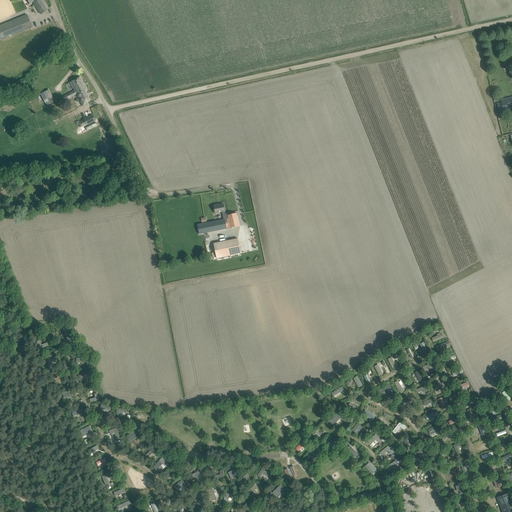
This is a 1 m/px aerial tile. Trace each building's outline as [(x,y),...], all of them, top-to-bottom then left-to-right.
[(27,0),(29,3),(32,2),(40,15),(49,9),(43,0),(27,0)] [(27,15),(0,25),(0,39),(0,40),(32,27),(27,15)] [(75,94),(76,94),(84,90),(85,91),(86,90),(80,77),(69,82),(72,89),(73,88),(74,90),(73,90),(73,91),(75,94)] [(44,92),(50,104),(55,101),(49,90),(44,92)] [(88,104),(87,101),(90,99),(85,91),(84,90),(76,94),(83,106),(88,104)] [(511,97),(501,100),(501,103),(497,104),(499,114),(505,112),(504,112),(503,110),(511,107),(511,97)] [(84,120),(78,123),(80,127),(86,124),(86,125),(95,121),(92,115),(83,119),(84,120)] [(222,212),(224,219),(229,219),(228,215),(228,213),(225,214),(225,211),(224,204),(219,205),(218,204),(214,205),(215,213),(222,212)] [(224,219),(205,223),(207,233),(240,226),(237,213),(228,215),(229,219),(224,219)] [(241,253),(238,239),(214,243),(217,258),(241,253)] [(444,337),(442,333),(431,338),(433,342),(444,337)] [(449,341),(437,345),(439,350),(450,346),(449,341)] [(409,348),(403,351),(405,354),(408,353),(411,359),(414,357),(409,348)] [(392,369),(396,367),(391,357),(387,359),(392,369)] [(379,376),(383,374),(377,364),(373,366),(379,376)] [(423,366),(426,374),(432,373),(429,364),(423,366)] [(418,382),(422,380),(418,370),(414,372),(418,382)] [(357,375),(353,377),(357,388),(362,386),(357,375)] [(435,384),(441,381),(440,378),(430,382),(434,393),(437,391),(435,384)] [(402,384),(401,380),(398,382),(397,380),(394,382),(400,393),(403,391),(400,385),(402,384)] [(390,384),(378,389),(381,397),(393,392),(390,384)] [(425,385),(415,390),(418,395),(428,390),(425,385)] [(333,396),(334,395),(336,398),(345,393),(341,386),(331,393),(333,396)] [(69,390),(61,392),(63,399),(71,396),(69,390)] [(97,392),(93,394),(94,398),(89,399),(90,402),(99,400),(97,392)] [(437,399),(442,408),(446,406),(442,397),(437,399)] [(127,416),(127,408),(116,408),(116,416),(127,416)] [(336,410),(326,419),(332,426),(342,417),(336,410)] [(362,414),(372,420),(375,416),(365,410),(362,414)] [(426,420),(439,415),(437,411),(424,415),(426,420)] [(398,437),(406,427),(400,421),(392,431),(398,437)] [(351,430),(357,434),(363,426),(357,422),(351,430)] [(79,430),(81,436),(92,432),(89,425),(79,430)] [(427,429),(432,437),(440,432),(435,425),(427,429)] [(117,428),(105,431),(106,434),(114,432),(116,442),(121,441),(117,428)] [(125,437),(130,442),(140,433),(135,428),(125,437)] [(376,433),(367,441),(370,445),(371,443),(374,446),(382,439),(376,433)] [(404,440),(407,446),(415,442),(412,435),(404,440)] [(92,455),(100,451),(97,445),(88,449),(92,455)] [(355,458),(359,454),(349,445),(345,448),(355,458)] [(388,451),(391,455),(394,453),(389,445),(379,452),(381,455),(388,451)] [(149,457),(154,452),(151,449),(146,454),(149,457)] [(412,455),(415,459),(423,453),(421,449),(412,455)] [(509,459),(511,463),(511,462),(511,452),(501,457),(503,461),(509,459)] [(97,466),(107,461),(105,457),(95,462),(97,466)] [(158,474),(169,464),(162,457),(151,467),(158,474)] [(387,465),(390,471),(401,465),(398,459),(387,465)] [(364,465),(371,474),(376,470),(369,462),(364,465)] [(287,469),(284,470),(289,480),(298,476),(293,466),(290,467),(293,475),(291,476),(287,469)] [(261,477),(262,475),(265,476),(267,472),(260,468),(257,476),(261,477)] [(168,479),(174,472),(171,469),(165,477),(168,479)] [(230,480),(236,477),(234,469),(227,471),(230,480)] [(194,481),(203,477),(200,470),(190,474),(194,481)] [(223,470),(215,470),(216,479),(223,478),(223,470)] [(495,480),(484,486),(493,503),(504,497),(495,480)] [(276,498),(284,490),(279,484),(270,492),(276,498)] [(114,496),(125,491),(123,487),(113,492),(114,496)] [(205,489),(208,501),(215,499),(213,488),(205,489)] [(225,493),(224,501),(231,503),(233,494),(225,493)] [(118,509),(131,504),(129,500),(116,505),(118,509)] [(155,502),(150,504),(152,511),(157,511),(159,511),(155,502)]
